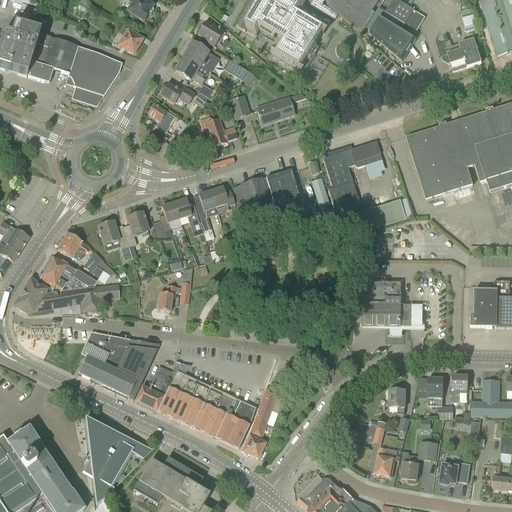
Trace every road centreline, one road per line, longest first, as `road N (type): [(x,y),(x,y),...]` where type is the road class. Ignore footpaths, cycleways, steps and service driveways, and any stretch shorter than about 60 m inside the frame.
road 1 (unclassified): [(121,170),(187,178),(511,76)]
road 2 (residential): [(0,319),(300,353),(347,391)]
road 3 (secondary): [(267,494),(194,447),(0,351)]
road 4 (residential): [(480,511),(364,489),(303,447)]
road 5 (tertiary): [(347,391),(403,360),(511,357)]
road 6 (tertiary): [(108,139),(193,0)]
road 7 (secondary): [(0,304),(79,184)]
